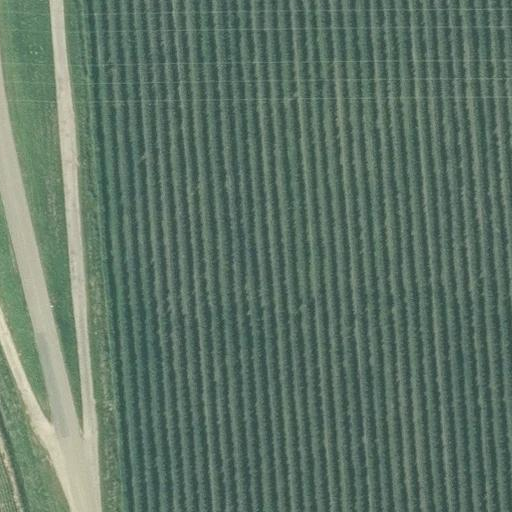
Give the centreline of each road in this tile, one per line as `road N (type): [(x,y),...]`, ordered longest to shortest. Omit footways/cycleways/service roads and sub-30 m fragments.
road 1 (track): [(95,510),(56,0)]
road 2 (unclassified): [(96,511),(0,170)]
